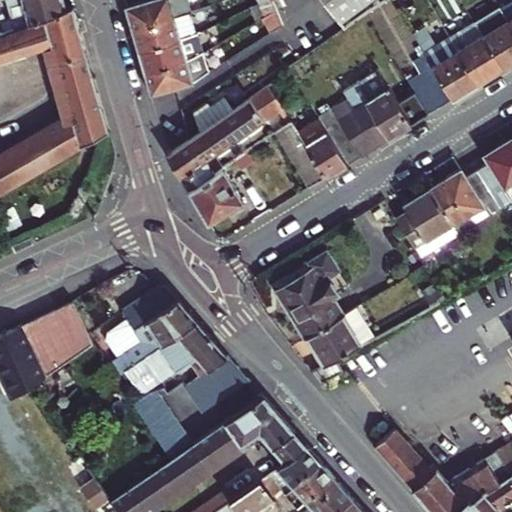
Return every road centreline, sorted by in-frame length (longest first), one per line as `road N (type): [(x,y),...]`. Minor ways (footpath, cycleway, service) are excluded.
road 1 (tertiary): [(511,90),(245,252)]
road 2 (tertiary): [(95,0),(155,215)]
road 3 (tertiary): [(283,370),(409,511)]
road 4 (tertiary): [(0,302),(121,247),(148,245),(171,255)]
road 5 (tertiary): [(155,215),(118,223),(0,277)]
road 6 (tertiary): [(171,255),(283,370)]
road 7 (unknown): [(130,125),(264,41)]
road 8 (tertiary): [(245,252),(230,277),(232,299),(283,370)]
